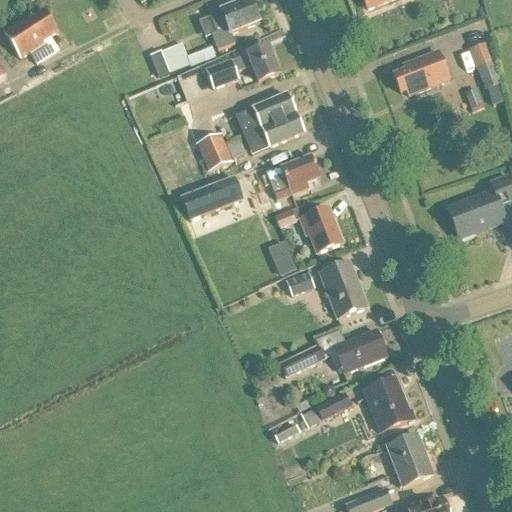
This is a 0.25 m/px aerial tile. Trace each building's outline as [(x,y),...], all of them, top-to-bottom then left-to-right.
[(362,0),(365,9),(366,8),(368,13),(373,11),(403,0),(362,0)] [(257,28),(248,4),(220,14),(221,16),(209,20),(209,22),(199,26),(205,42),(210,40),(216,54),(233,48),(229,38),(257,28)] [(30,19),(2,38),(18,64),(43,48),(41,45),(56,35),(42,14),(32,21),(30,19)] [(149,61),(155,74),(158,82),(159,82),(169,77),(174,76),(190,69),(182,48),(149,61)] [(469,55),(476,76),(495,69),(487,48),(469,55)] [(273,66),(267,50),(246,58),(246,59),(230,65),(230,64),(204,74),(211,93),(237,84),(235,77),(251,71),(257,87),(277,79),(276,76),(278,76),(275,66),(273,66)] [(394,79),(397,89),(401,97),(407,95),(409,100),(449,84),(438,57),(398,73),(400,77),(394,79)] [(502,89),(495,69),(476,76),(484,96),(502,89)] [(285,98),(234,120),(242,140),(294,118),(285,98)] [(294,118),(242,140),(251,159),(302,137),(294,118)] [(196,150),(208,178),(233,167),(221,139),(196,150)] [(318,182),(310,160),(279,171),(282,180),(269,185),(275,201),(288,196),(289,199),(307,192),(305,187),(318,182)] [(494,195),(447,213),(458,244),(506,226),(501,214),(511,209),(511,192),(507,180),(491,186),(494,195)] [(242,204),(233,181),(181,203),(190,225),(242,204)] [(328,212),(299,224),(305,241),(309,240),(316,258),(342,248),(328,212)] [(280,234),(296,227),(291,216),(276,223),(280,234)] [(348,265),(317,278),(336,324),(367,312),(348,265)] [(292,303),(315,294),(308,277),(285,286),(292,303)] [(376,336),(333,353),(343,380),(387,362),(376,336)] [(281,369),(287,383),(322,365),(316,352),(281,369)] [(394,383),(363,396),(380,438),(407,427),(407,429),(414,426),(410,416),(407,417),(394,383)] [(310,434),(352,412),(344,398),(315,413),(316,415),(303,421),(310,434)] [(417,439),(385,452),(401,493),(433,481),(417,439)] [(386,494),(346,510),(346,511),(387,511),(392,510),(386,494)] [(445,511),(442,502),(432,506),(431,505),(420,509),(420,510),(414,511),(445,511)]
